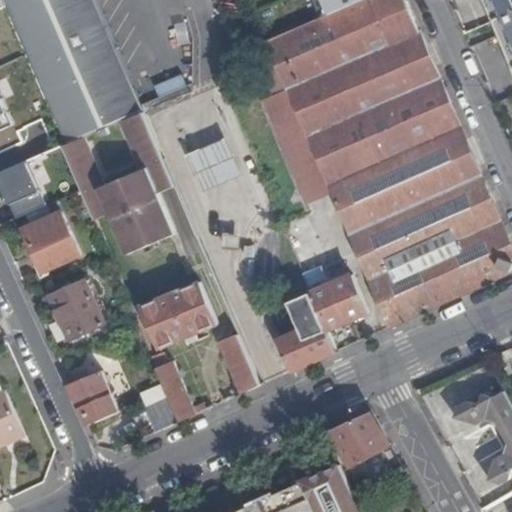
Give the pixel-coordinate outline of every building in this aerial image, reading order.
[(0,0),(3,4),(35,77),(56,123),(63,140),(83,132),(117,116),(142,105),(97,0),(0,0)] [(282,0),(293,25),(263,38),(271,55),(284,87),(288,86),(327,178),(461,122),(407,0),(282,0)] [(511,0),(487,0),(495,17),(504,14),(511,10),(511,0)] [(0,5),(0,71),(8,89),(35,77),(3,4),(0,5)] [(183,74),(155,84),(160,99),(188,89),(183,74)] [(304,202),(332,190),(329,184),(328,181),(327,178),(288,86),(284,87),(260,98),(304,202)] [(0,156),(37,141),(41,150),(63,140),(56,123),(22,137),(5,102),(0,104),(0,156)] [(158,189),(175,181),(142,105),(117,116),(139,168),(105,182),(83,132),(63,140),(82,185),(95,216),(110,209),(128,251),(175,230),(158,189)] [(511,241),(463,127),(329,184),(332,190),(389,323),(511,267),(511,265),(503,264),(506,254),(511,255),(511,241)] [(230,138),(191,155),(206,193),(245,176),(230,138)] [(32,160),(19,165),(32,196),(44,191),(32,160)] [(0,232),(31,219),(11,174),(0,178),(0,200),(4,209),(0,211),(0,232)] [(60,220),(21,237),(40,281),(79,264),(60,220)] [(511,265),(511,255),(506,254),(503,264),(511,265)] [(305,269),(309,278),(314,290),(330,327),(371,309),(354,271),(332,280),(324,261),(305,269)] [(102,331),(83,286),(47,303),(66,347),(102,331)] [(127,313),(131,323),(140,319),(126,287),(114,292),(123,315),(127,313)] [(198,288),(141,312),(159,353),(216,330),(198,288)] [(298,328),(281,336),(294,366),(338,347),(330,327),(314,290),(287,301),(298,328)] [(221,350),(243,399),(260,391),(238,338),(223,344),(221,350)] [(163,358),(153,362),(171,404),(181,427),(207,415),(203,405),(191,410),(174,368),(168,369),(163,358)] [(102,376),(67,392),(85,432),(119,416),(102,376)] [(7,442),(27,432),(9,392),(0,396),(0,451),(9,447),(7,442)] [(511,405),(505,393),(494,398),(483,397),(480,407),(470,403),(458,409),(455,420),(477,427),(487,422),(498,425),(511,428),(511,437),(510,447),(507,455),(505,455),(496,460),(489,483),(501,486),(510,481),(511,474),(511,405)] [(149,414),(159,437),(181,427),(171,404),(149,414)] [(373,412),(334,430),(355,467),(392,447),(373,412)] [(511,437),(511,428),(498,425),(510,447),(511,437)] [(7,442),(9,447),(30,438),(27,432),(7,442)] [(363,511),(342,464),(276,494),(278,498),(256,508),(254,504),(236,511),(363,511)] [(276,494),(254,504),(256,508),(278,498),(276,494)]
